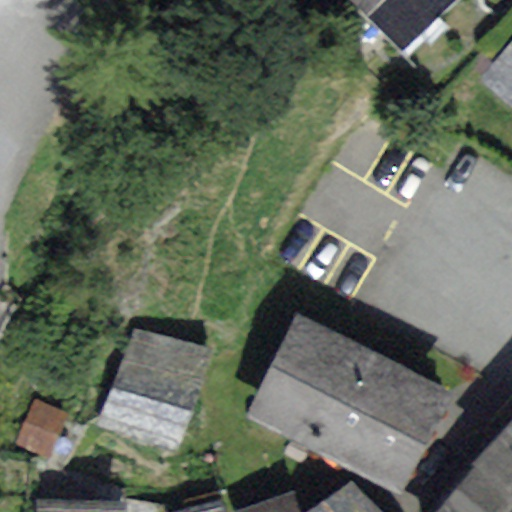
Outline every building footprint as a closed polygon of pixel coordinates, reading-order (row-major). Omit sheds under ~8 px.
[(446,0),(365,0),(409,40),(446,0)] [(511,53),(486,82),(510,103),(511,100),(511,53)] [(442,395),(303,325),(258,413),(398,483),(442,395)] [(174,439),(201,355),(163,342),(138,334),(111,419),(174,439)] [(63,414),(37,403),(21,442),(47,452),(63,414)] [(511,511),(511,442),(463,500),(452,511),(511,511)] [(373,511),(353,491),(321,511),(373,511)] [(296,511),(292,497),(249,511),(296,511)]
